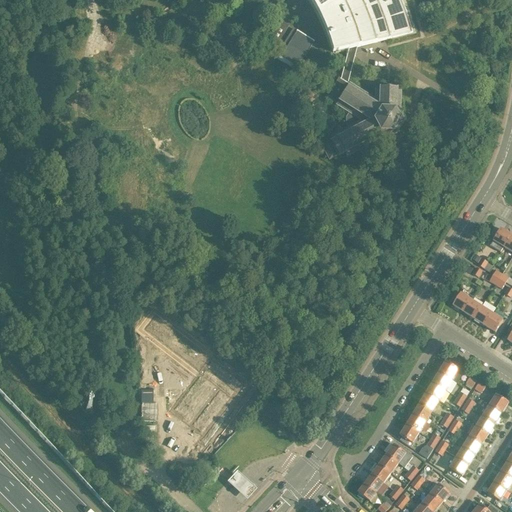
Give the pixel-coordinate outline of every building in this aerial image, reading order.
[(311,0),(313,2),(326,27),(335,53),(348,50),(340,80),(338,78),(333,86),(300,64),(314,42),(293,29),(275,56),(274,57),(296,71),(297,70),(330,91),(325,98),(337,105),(336,106),(348,114),(345,118),(345,124),(347,129),(342,132),(341,129),(337,127),(334,133),(336,135),(330,137),(332,141),(330,142),(331,143),(322,148),(329,161),(338,156),(339,158),(344,155),(346,158),(381,140),(381,137),(394,138),(403,123),(397,111),(400,110),(400,92),(396,92),(396,90),(395,90),(395,87),(391,87),(391,86),(384,85),(384,87),(380,87),(380,89),(379,89),(379,91),(375,91),(374,100),(349,84),(349,85),(347,84),(355,53),(354,53),(353,48),(413,33),(401,0),(311,0)] [(77,9),(64,1),(58,10),(71,18),(77,9)] [(288,26),(280,21),(266,43),(274,48),(288,26)] [(504,249),(511,236),(501,229),(493,242),(504,249)] [(477,264),(481,258),(476,255),(472,260),(477,264)] [(482,259),(478,266),(484,270),(485,268),(488,270),(490,265),(482,259)] [(471,274),(474,269),(468,265),(465,270),(471,274)] [(482,273),(483,272),(476,268),(472,275),(479,279),(479,278),(480,278),(483,274),(482,273)] [(500,278),(502,275),(496,272),(493,277),(500,281),(501,279),(500,278)] [(505,285),(508,279),(502,275),(500,278),(501,279),(500,281),(505,285)] [(500,281),(493,277),(489,282),(495,286),(497,283),(498,284),(500,281)] [(502,290),(505,285),(500,281),(498,284),(497,283),(495,286),(502,290)] [(464,313),(472,301),(461,294),(453,306),(464,313)] [(482,308),(472,301),(464,313),(474,320),(482,308)] [(493,314),(482,308),(474,320),(485,327),(493,314)] [(199,373),(170,411),(203,436),(199,441),(206,447),(255,383),(248,377),(245,381),(156,313),(143,330),(199,373)] [(493,314),(485,327),(496,333),(503,321),(493,314)] [(452,381),(458,370),(446,362),(439,373),(452,381)] [(445,391),(452,381),(439,373),(433,384),(445,391)] [(472,389),(477,382),(470,378),(466,384),(472,389)] [(485,388),(479,384),(479,383),(475,390),(481,395),(485,388)] [(439,402),(445,391),(433,384),(426,394),(439,402)] [(457,398),(464,403),(467,397),(460,393),(457,398)] [(432,412),(439,402),(426,394),(420,405),(432,412)] [(490,406),(502,414),(509,403),(496,395),(490,406)] [(464,403),(457,398),(453,404),(460,408),(464,403)] [(465,405),(472,409),(475,404),(468,400),(465,405)] [(158,420),(158,403),(140,402),(140,420),(158,420)] [(426,423),(432,412),(420,405),(413,415),(426,423)] [(472,409),(465,405),(461,411),(468,415),(472,409)] [(490,406),(483,417),(495,425),(502,414),(490,406)] [(444,419),(450,424),(454,418),(444,411),(440,417),(444,419)] [(419,434),(426,423),(413,415),(407,426),(419,434)] [(495,425),(483,417),(476,427),(489,435),(495,425)] [(450,424),(444,419),(440,425),(447,429),(450,424)] [(452,426),(458,430),(462,425),(455,421),(452,426)] [(419,434),(407,426),(400,437),(412,444),(419,434)] [(458,430),(452,426),(448,432),(455,436),(458,430)] [(476,427),(470,438),(482,445),(489,435),(476,427)] [(434,435),(430,440),(437,445),(441,439),(434,435)] [(482,445),(470,438),(463,448),(475,456),(482,445)] [(437,445),(430,440),(427,446),(434,450),(437,445)] [(438,447),(445,452),(449,446),(442,442),(438,447)] [(415,477),(419,472),(413,466),(412,467),(408,464),(413,458),(406,453),(405,454),(394,445),(387,456),(398,464),(404,469),(408,472),(415,477)] [(445,452),(438,447),(435,453),(442,457),(445,452)] [(463,448),(456,459),(469,466),(475,456),(463,448)] [(426,459),(430,453),(422,449),(419,454),(426,459)] [(387,456),(379,465),(391,474),(398,464),(387,456)] [(469,466),(456,459),(450,469),(462,477),(469,466)] [(511,465),(507,462),(501,473),(511,480),(511,465)] [(391,474),(379,465),(372,475),(384,484),(391,474)] [(237,469),(227,479),(246,498),(257,487),(237,469)] [(415,477),(408,472),(404,477),(411,482),(415,477)] [(506,491),(511,482),(511,480),(501,473),(494,483),(506,491)] [(372,475),(364,485),(376,494),(384,484),(372,475)] [(419,476),(415,481),(421,486),(425,481),(419,476)] [(421,486),(415,481),(411,486),(417,491),(421,486)] [(500,502),(506,491),(494,483),(487,494),(500,502)] [(370,503),(376,494),(364,485),(358,494),(370,503)] [(431,494),(442,504),(450,494),(439,485),(431,494)] [(393,491),(400,496),(404,491),(398,486),(393,491)] [(400,496),(393,491),(389,496),(395,501),(400,496)] [(435,511),(442,504),(431,494),(423,504),(432,511),(435,511)] [(403,495),(399,501),(406,506),(410,500),(403,495)] [(406,506),(399,501),(395,506),(401,511),(406,506)] [(379,511),(386,511),(391,507),(385,502),(378,510),(379,511)]
